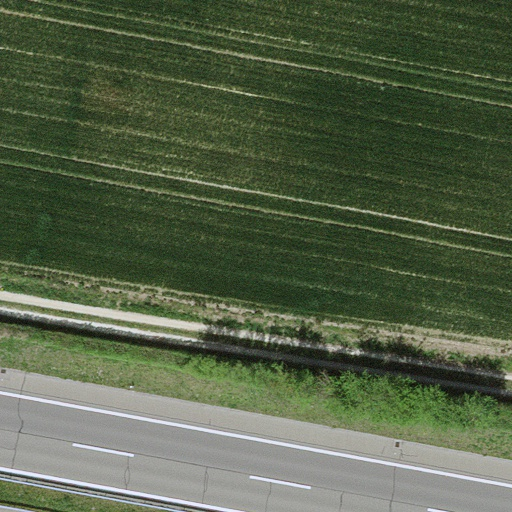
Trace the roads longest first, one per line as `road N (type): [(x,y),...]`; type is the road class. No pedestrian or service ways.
road 1 (track): [(0,303),(511,389)]
road 2 (motorway): [(434,511),(0,432)]
